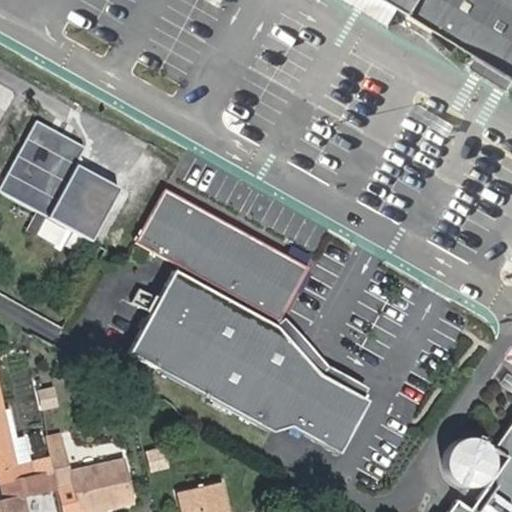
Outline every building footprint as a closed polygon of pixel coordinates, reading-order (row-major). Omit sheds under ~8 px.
[(511,0),(347,0),(390,25),(401,7),(482,55),(511,72),(511,0)] [(511,88),(511,72),(482,55),(475,67),(511,88)] [(65,227),(92,241),(116,198),(71,173),(47,217),(55,221),(65,227)] [(281,318),(311,266),(166,190),(136,242),(281,318)] [(40,213),(30,232),(44,239),(55,221),(47,217),(40,213)] [(44,239),(55,245),(65,227),(55,221),(44,239)] [(274,330),(173,274),(128,356),(273,435),(291,429),(339,456),(367,406),(319,379),(274,330)] [(16,463),(3,410),(0,396),(0,476),(2,483),(35,475),(31,459),(16,463)] [(18,437),(11,408),(3,410),(16,463),(31,459),(26,435),(18,437)] [(511,511),(511,422),(498,443),(511,452),(511,456),(510,459),(485,496),(509,511),(488,511),(478,505),(463,494),(450,511),(511,511)] [(60,432),(45,435),(48,448),(63,444),(60,432)] [(496,475),(497,472),(498,469),(499,465),(499,461),(499,458),(498,454),(497,451),(496,447),(495,447),(494,444),(491,442),(489,439),(486,437),(483,435),(479,434),(476,433),(472,433),(469,433),(465,433),(462,434),(458,435),(455,437),(452,439),(449,442),(447,444),(445,447),(444,451),(443,454),(442,458),(442,461),(442,465),(443,468),(444,472),(445,475),(447,478),(449,481),(452,483),(455,486),(458,487),(461,489),(465,490),(469,490),(472,490),(476,490),(479,489),(483,487),(486,486),(489,484),(491,481),(494,478),(496,475)] [(499,461),(510,459),(511,456),(511,452),(498,443),(495,447),(496,447),(497,451),(498,454),(499,458),(499,461)] [(79,511),(82,511),(133,501),(123,459),(69,471),(63,444),(48,448),(50,454),(54,471),(57,487),(72,484),(79,511)] [(50,454),(31,459),(35,475),(47,473),(54,471),(50,454)] [(0,511),(26,511),(23,495),(50,488),(47,473),(35,475),(2,483),(5,499),(0,500),(0,511)] [(227,511),(221,484),(178,494),(182,511),(227,511)] [(478,505),(488,511),(509,511),(485,496),(478,505)]
